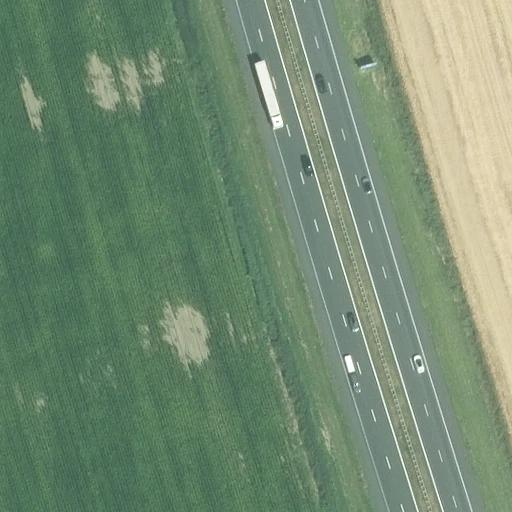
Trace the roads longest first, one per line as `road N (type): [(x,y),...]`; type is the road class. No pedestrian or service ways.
road 1 (motorway): [(457,511),(303,0)]
road 2 (motorway): [(249,0),(403,511)]
